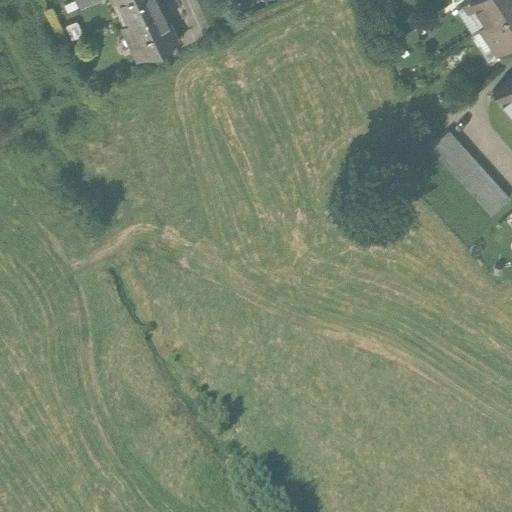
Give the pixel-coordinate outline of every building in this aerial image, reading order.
[(113,0),(118,0),(128,21),(161,5),(158,0),(112,0),(113,0)] [(511,0),(468,0),(484,23),(511,4),(511,0)] [(511,4),(484,23),(481,25),(495,45),(495,46),(511,34),(511,4)] [(177,38),(161,5),(128,21),(126,21),(133,36),(128,38),(137,57),(177,38)] [(511,56),(511,34),(495,46),(495,45),(492,47),(504,64),(511,56)] [(404,53),(395,40),(382,48),(390,61),(404,53)] [(511,71),(490,90),(492,92),(497,88),(511,105),(511,71)] [(490,213),(508,197),(448,129),(429,145),(490,213)]
